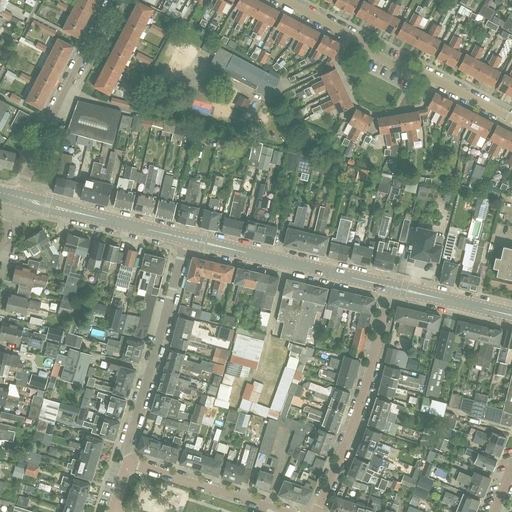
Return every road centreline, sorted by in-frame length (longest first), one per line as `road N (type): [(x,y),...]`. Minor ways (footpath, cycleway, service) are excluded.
road 1 (residential): [(511,120),(282,0)]
road 2 (residential): [(316,511),(359,416),(392,287)]
road 3 (residential): [(128,462),(125,446),(185,238)]
road 4 (residential): [(21,200),(47,122),(109,0)]
road 5 (tertiary): [(392,287),(185,238)]
road 6 (tertiary): [(185,238),(21,200)]
road 7 (residential): [(283,511),(128,462)]
road 8 (tertiary): [(511,315),(392,287)]
